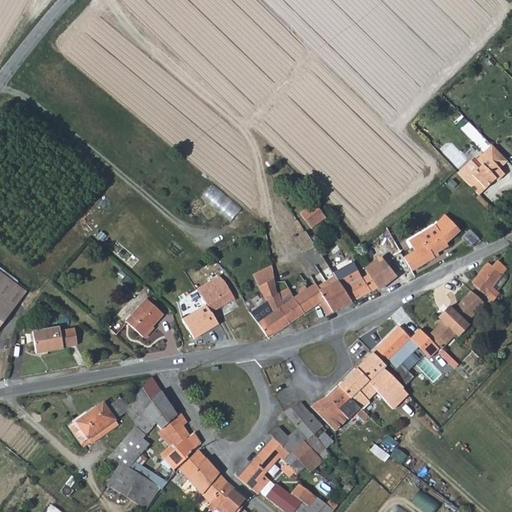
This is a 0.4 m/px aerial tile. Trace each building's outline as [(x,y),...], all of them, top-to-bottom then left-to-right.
[(507,160),(492,145),(484,153),(489,158),(500,168),(507,160)] [(482,165),(489,158),(484,153),(477,160),(482,165)] [(489,158),(482,165),(477,170),(465,182),(479,196),(496,179),(501,173),(489,158)] [(498,181),(505,174),(500,168),(489,158),(501,173),(496,179),(498,181)] [(465,182),(477,170),(472,165),(460,177),(465,182)] [(309,203),(295,215),(308,230),(323,218),(309,203)] [(304,231),(287,204),(273,213),(283,230),(288,226),(296,237),(304,231)] [(415,251),(404,258),(413,271),(437,258),(436,256),(452,247),(450,244),(460,229),(451,217),(439,230),(436,225),(408,241),(415,251)] [(159,272),(171,282),(194,253),(181,243),(159,272)] [(274,244),(268,245),(273,272),(277,293),(278,292),(281,300),(291,294),(288,287),(292,280),(288,260),(281,261),(280,251),(276,251),(274,244)] [(314,246),(308,250),(312,256),(318,252),(314,246)] [(318,252),(312,256),(313,258),(311,259),(312,261),(320,255),(318,252)] [(320,255),(312,261),(311,262),(318,273),(311,278),(315,283),(306,290),(304,287),(298,291),(300,293),(278,309),(288,324),(319,303),(326,316),(350,303),(332,273),(320,255)] [(377,289),(378,291),(396,276),(381,257),(365,270),(367,274),(368,276),(368,278),(377,289)] [(361,277),(351,261),(332,273),(350,303),(377,289),(368,278),(368,276),(367,274),(361,277)] [(507,269),(497,261),(492,267),(501,275),(507,269)] [(492,267),(487,263),(472,283),(492,301),(499,293),(496,291),(491,286),(501,275),(492,267)] [(26,292),(0,272),(0,327),(23,296),(26,292)] [(496,291),(506,279),(501,275),(491,286),(496,291)] [(225,283),(219,277),(195,290),(201,299),(210,313),(225,303),(225,304),(235,299),(225,283)] [(26,292),(23,296),(28,300),(33,294),(28,290),(26,292)] [(195,290),(177,302),(184,311),(189,308),(201,299),(195,290)] [(471,291),(441,322),(455,334),(469,319),(484,304),(471,291)] [(162,315),(145,299),(136,310),(152,327),(162,315)] [(189,308),(198,321),(210,313),(201,299),(189,308)] [(244,303),(248,310),(254,306),(250,300),(244,303)] [(193,324),(198,321),(189,308),(184,311),(193,324)] [(152,327),(136,310),(125,322),(143,338),(152,327)] [(428,336),(441,349),(455,334),(441,322),(428,336)] [(384,364),(406,341),(410,346),(414,342),(398,326),(371,352),(384,364)] [(59,328),(33,332),(37,354),(64,349),(59,328)] [(386,366),(388,368),(410,346),(406,341),(384,364),(384,365),(386,366)] [(384,364),(371,352),(361,363),(337,387),(369,417),(379,426),(383,421),(380,419),(385,416),(388,418),(390,415),(380,406),(375,411),(371,405),(368,405),(369,401),(379,391),(394,409),(407,394),(402,388),(404,386),(384,368),(386,366),(384,365),(384,364)] [(511,364),(485,393),(511,419),(511,364)] [(138,427),(144,436),(157,423),(179,446),(188,438),(191,436),(183,425),(176,415),(152,376),(125,408),(127,411),(138,427)] [(273,396),(280,410),(306,396),(299,382),(273,396)] [(355,413),(365,421),(369,417),(337,387),(328,397),(310,407),(323,420),(324,419),(335,431),(355,413)] [(511,511),(511,438),(458,387),(413,436),(409,440),(484,511),(511,511)] [(127,411),(125,408),(118,399),(106,408),(102,403),(74,422),(86,440),(93,435),(111,423),(127,411)] [(288,418),(300,408),(297,406),(283,413),(288,418)] [(322,426),(310,414),(306,410),(304,412),(300,408),(288,418),(296,428),(306,440),(311,435),(324,448),(335,439),(331,436),(328,439),(323,433),(326,431),(322,427),(322,426)] [(181,411),(176,415),(183,425),(188,422),(181,411)] [(114,427),(111,423),(93,435),(96,440),(114,427)] [(138,427),(117,451),(126,456),(135,446),(140,442),(144,436),(138,427)] [(273,439),(280,447),(289,439),(287,437),(277,427),(270,435),(273,439)] [(287,437),(289,439),(280,447),(289,454),(306,440),(296,428),(287,437)] [(194,433),(191,436),(188,438),(196,447),(201,443),(194,433)] [(310,473),(315,468),(322,462),(321,461),(329,454),(324,448),(311,435),(306,440),(289,454),(304,468),(310,473)] [(179,446),(165,458),(175,468),(187,457),(186,455),(196,447),(188,438),(179,446)] [(267,472),(280,458),(285,465),(293,473),(295,475),(302,469),(304,468),(289,454),(280,447),(273,439),(253,460),(267,472)] [(135,446),(142,452),(146,448),(140,442),(135,446)] [(134,462),(142,452),(135,446),(126,456),(127,457),(122,463),(145,477),(148,474),(134,462)] [(198,450),(180,470),(188,479),(206,458),(198,450)] [(188,479),(211,502),(227,481),(206,458),(188,479)] [(250,490),(251,489),(258,494),(269,481),(263,476),(267,472),(253,460),(237,478),(250,490)] [(145,477),(122,463),(111,475),(145,505),(160,487),(145,477)] [(281,468),(289,477),(293,473),(285,465),(281,468)] [(301,482),(307,474),(302,469),(295,475),(301,482)] [(167,480),(156,471),(151,477),(161,486),(167,480)] [(160,487),(161,486),(151,477),(148,474),(145,477),(160,487)] [(237,511),(246,500),(227,481),(211,502),(210,503),(219,511),(237,511)] [(311,511),(319,504),(314,500),(316,497),(299,484),(291,493),(303,501),(294,511),(311,511)] [(430,511),(437,504),(417,490),(410,500),(426,511),(430,511)] [(314,500),(319,504),(330,511),(332,511),(334,511),(316,497),(314,500)]
